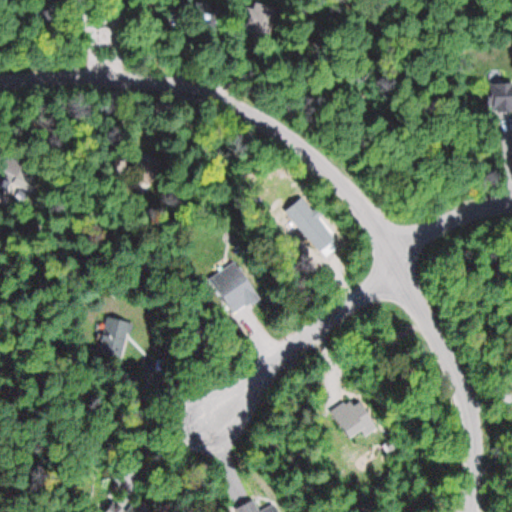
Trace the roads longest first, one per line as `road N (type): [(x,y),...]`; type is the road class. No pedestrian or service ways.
road 1 (residential): [(0,84),(120,79),(175,86),(239,107),(310,150),(383,245),(421,319),(458,417),(460,511)]
road 2 (residential): [(211,420),(270,364),(398,274)]
road 3 (residential): [(511,200),(383,245)]
